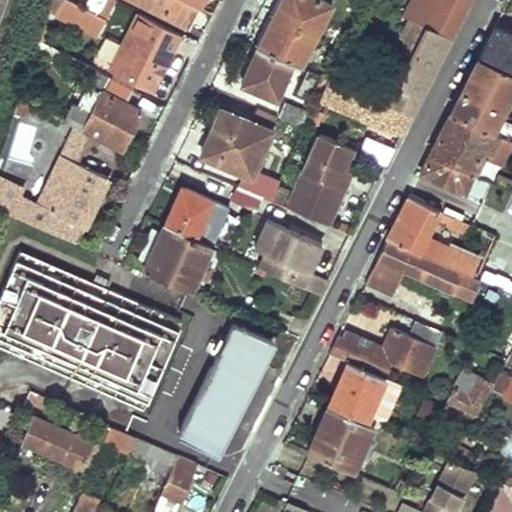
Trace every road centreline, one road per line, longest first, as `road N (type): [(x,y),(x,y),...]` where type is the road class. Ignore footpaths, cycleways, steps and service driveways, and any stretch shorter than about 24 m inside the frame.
road 1 (residential): [(486,0),(227,511)]
road 2 (residential): [(108,246),(235,0)]
